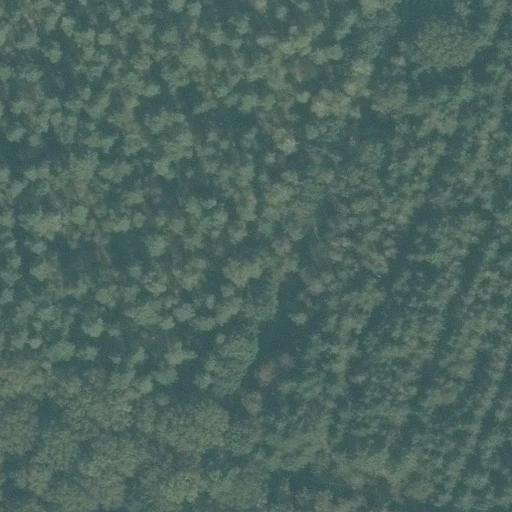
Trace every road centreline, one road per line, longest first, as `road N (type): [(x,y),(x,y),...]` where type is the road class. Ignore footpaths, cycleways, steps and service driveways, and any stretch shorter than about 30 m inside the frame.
road 1 (track): [(216,457),(0,401)]
road 2 (track): [(427,511),(216,457)]
